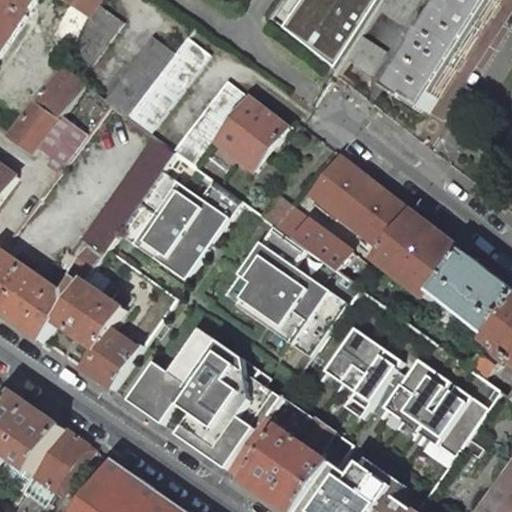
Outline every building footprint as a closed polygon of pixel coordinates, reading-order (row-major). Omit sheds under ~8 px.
[(0,0),(0,51),(38,0),(0,0)] [(104,0),(66,0),(74,5),(93,18),(101,5),(104,0)] [(339,72),(383,0),(312,0),(292,33),(339,72)] [(388,0),(382,10),(407,26),(423,0),(388,0)] [(502,0),(449,0),(428,34),(425,33),(417,45),(420,47),(390,93),(411,106),(413,103),(430,114),(502,0)] [(126,23),(101,5),(93,18),(77,48),(75,52),(94,66),(102,56),(126,23)] [(179,55),(156,38),(123,79),(106,101),(113,106),(129,119),(179,55)] [(389,53),(364,38),(350,60),(375,76),(389,53)] [(213,56),(191,39),(179,55),(129,119),(153,136),(213,56)] [(88,88),(65,71),(13,140),(35,157),(41,151),(65,118),(88,88)] [(253,100),(231,83),(176,152),(178,154),(199,170),(218,144),(253,100)] [(292,130),(253,100),(218,144),(258,174),(292,130)] [(90,137),(65,118),(41,151),(54,160),(51,164),(62,173),(90,137)] [(67,296),(4,252),(0,256),(0,310),(47,344),(60,326),(88,285),(97,271),(124,233),(178,154),(176,152),(156,138),(85,240),(92,246),(70,277),(78,282),(67,296)] [(191,283),(246,205),(199,170),(178,154),(124,233),(191,283)] [(383,187),(347,160),(317,199),(386,252),(416,214),(383,187)] [(0,205),(20,179),(0,164),(0,205)] [(295,208),(281,198),(265,218),(278,227),(279,229),(295,208)] [(279,229),(314,254),(341,274),(355,253),(295,208),(279,229)] [(468,254),(416,214),(386,252),(379,261),(431,302),(437,295),(468,254)] [(314,254),(279,229),(278,227),(228,299),(265,325),(280,302),(314,254)] [(280,302),(265,325),(315,360),(363,290),(341,274),(314,254),(280,302)] [(511,326),(511,287),(468,254),(437,295),(500,342),(511,326)] [(60,326),(99,352),(86,371),(117,392),(142,354),(113,334),(130,313),(104,296),(113,282),(97,271),(88,285),(60,326)] [(286,401),(235,474),(288,511),(310,511),(426,336),(413,326),(385,306),(363,290),(315,360),(286,401)] [(511,398),(511,326),(500,342),(476,373),(506,394),(511,398)] [(183,407),(200,419),(185,440),(235,474),(286,401),(258,381),(264,373),(205,332),(174,376),(159,366),(133,404),(169,428),(183,407)] [(426,336),(310,511),(423,511),(468,448),(474,439),(506,394),(476,373),(426,336)] [(68,431),(19,397),(0,423),(0,450),(10,458),(36,477),(68,431)] [(66,477),(77,460),(87,467),(98,452),(68,431),(36,477),(21,499),(28,504),(44,481),(66,498),(76,483),(66,477)] [(485,446),(474,439),(468,448),(479,455),(485,446)] [(85,511),(184,511),(146,485),(132,475),(118,465),(90,506),(88,508),(85,511)] [(511,511),(511,492),(497,511),(511,511)] [(90,506),(79,499),(70,511),(85,511),(88,508),(90,506)]
